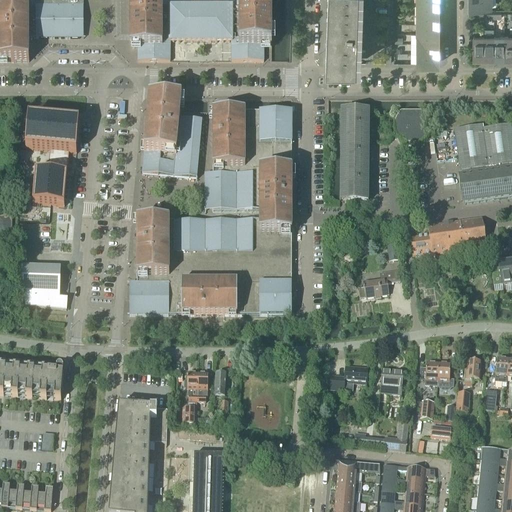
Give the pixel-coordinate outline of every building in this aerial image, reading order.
[(0,63),(29,64),(29,40),(79,40),(79,9),(83,9),(83,0),(31,0),(32,8),(29,8),(0,7),(0,63)] [(231,44),(231,59),(231,64),(263,64),(263,48),(271,48),(271,0),(231,0),(231,8),(170,8),(169,0),(129,0),(130,48),(138,48),(137,64),(170,64),(170,44),(217,44),(231,44)] [(327,0),(325,64),(355,64),(355,62),(356,32),(362,32),(362,21),(357,21),(357,0),(327,0)] [(417,5),(417,15),(439,15),(439,14),(439,6),(439,5),(417,5)] [(417,15),(417,25),(439,25),(439,23),(439,15),(417,15)] [(417,25),(417,34),(439,34),(439,33),(439,25),(417,25)] [(417,34),(417,44),(439,44),(439,43),(439,35),(439,34),(417,34)] [(473,57),(484,57),(484,37),(473,37),(473,38),(469,38),(469,46),(473,46),(473,56),(473,57)] [(484,57),(494,57),(494,37),(484,37),(484,57)] [(494,57),(504,57),(504,37),(494,37),(494,57)] [(417,44),(417,53),(439,53),(439,52),(439,44),(417,44)] [(439,53),(417,53),(417,64),(438,64),(439,64),(439,54),(439,53)] [(147,115),(147,118),(164,119),(162,139),(181,140),(181,137),(182,121),(179,121),(180,116),(181,101),(149,101),(147,115)] [(245,160),(245,130),(245,114),(212,114),(212,160),(245,160)] [(245,130),(291,130),(291,114),(245,114),(245,130)] [(344,114),(344,128),(365,128),(365,114),(344,114)] [(424,115),(400,115),(398,117),(397,118),(396,119),(396,121),(395,122),(394,124),(394,126),(394,127),(394,129),(394,130),(394,131),(394,133),(395,134),(395,136),(396,137),(396,138),(397,139),(398,140),(399,141),(400,143),(402,144),(403,145),(405,145),(406,146),(408,146),(409,147),(411,147),(412,147),(414,147),(416,146),(417,146),(419,145),(421,145),(422,144),(423,143),(425,142),(426,140),(427,139),(428,138),(429,136),(429,135),(430,133),(430,131),(430,130),(430,128),(430,126),(430,125),(429,123),(429,121),(428,120),(427,118),(426,117),(425,116),(424,115)] [(147,118),(145,145),(161,147),(162,139),(164,119),(147,118)] [(32,121),(29,152),(58,155),(57,168),(52,167),(51,176),(39,175),(36,207),(68,209),(73,156),(80,156),(83,125),(32,121)] [(202,123),(182,121),(181,137),(201,139),(202,123)] [(344,128),(344,142),(365,142),(365,128),(344,128)] [(454,133),(458,161),(459,166),(465,206),(493,202),(511,199),(511,139),(510,128),(483,132),(483,129),(454,133)] [(259,213),(276,213),(276,198),(281,198),(281,192),(291,192),(291,130),(245,130),(245,160),(245,184),(245,200),(245,213),(259,213)] [(161,147),(158,178),(197,181),(201,139),(181,137),(181,140),(162,139),(161,147)] [(344,142),(344,156),(365,156),(365,142),(344,142)] [(142,176),(158,178),(161,147),(145,145),(142,176)] [(344,156),(343,170),(365,170),(365,156),(344,156)] [(245,184),(245,160),(212,160),(212,183),(212,184),(245,184)] [(365,170),(343,170),(343,198),(349,198),(349,203),(368,204),(368,198),(364,198),(365,170)] [(212,184),(212,200),(245,200),(245,184),(212,184)] [(276,213),(291,213),(291,192),(281,192),(281,198),(276,198),(276,213)] [(212,213),(245,213),(245,200),(212,200),(212,213)] [(292,318),(291,300),(291,219),(291,213),(276,213),(259,213),(259,219),(259,223),(171,223),(147,223),(137,223),(137,279),(137,302),(168,302),(168,318),(292,318)] [(0,237),(11,238),(12,216),(0,215),(0,237)] [(482,220),(453,224),(457,254),(463,253),(486,250),(484,243),(484,235),(482,220)] [(427,228),(428,237),(431,256),(431,258),(457,254),(453,224),(452,224),(443,225),(443,226),(427,228)] [(431,256),(428,237),(410,240),(413,259),(431,256)] [(390,256),(390,263),(399,262),(397,246),(386,248),(387,257),(390,256)] [(353,255),(344,256),(345,265),(354,264),(353,255)] [(511,263),(498,265),(501,286),(511,284),(511,263)] [(15,307),(23,308),(66,312),(67,301),(59,300),(60,295),(61,270),(16,268),(15,307)] [(359,291),(360,301),(366,300),(366,301),(388,298),(387,286),(393,285),(392,274),(380,276),(381,282),(363,284),(364,290),(359,291)] [(507,379),(508,362),(503,362),(502,361),(499,360),(498,361),(497,361),(495,384),(502,384),(501,388),(506,389),(507,379)] [(465,383),(466,383),(465,387),(471,388),(471,384),(472,384),(472,382),(479,383),(481,365),(479,364),(479,363),(474,363),(474,364),(467,363),(466,375),(466,374),(465,383)] [(424,387),(437,388),(438,367),(432,366),(431,365),(428,365),(427,366),(426,366),(426,371),(420,371),(419,383),(424,383),(424,387)] [(438,367),(437,388),(437,389),(438,389),(441,393),(448,393),(452,390),(453,390),(454,381),(449,381),(450,367),(448,367),(447,366),(444,366),(443,367),(438,367)] [(330,379),(329,392),(352,394),(353,386),(366,387),(367,372),(345,370),(344,380),(330,379)] [(18,399),(18,393),(20,375),(20,373),(13,372),(13,375),(5,374),(4,392),(11,392),(11,398),(18,399)] [(381,388),(386,388),(386,396),(394,397),(394,389),(401,390),(403,374),(382,372),(381,388)] [(33,394),(34,377),(34,374),(27,374),(27,376),(20,375),(18,393),(26,394),(25,400),(32,400),(33,394)] [(46,401),(47,395),(49,376),(42,375),(42,377),(34,377),(33,394),(40,395),(39,401),(46,401)] [(188,405),(196,405),(197,376),(188,375),(188,381),(187,381),(187,382),(188,383),(187,392),(188,392),(187,399),(189,399),(188,405)] [(49,376),(47,395),(54,396),(54,402),(61,403),(63,377),(49,376)] [(196,405),(197,405),(205,405),(205,399),(207,399),(208,376),(197,376),(196,405)] [(215,376),(214,398),(225,399),(226,376),(215,376)] [(484,413),(494,414),(497,394),(486,393),(484,413)] [(457,395),(455,415),(467,416),(469,396),(457,395)] [(219,420),(227,420),(228,404),(220,403),(219,420)] [(420,422),(432,423),(434,405),(422,404),(420,422)] [(182,427),(184,427),(196,427),(197,405),(196,405),(188,405),(186,405),(186,411),(182,411),(182,427)] [(121,408),(117,449),(115,449),(108,511),(147,511),(150,444),(166,445),(167,429),(167,413),(167,412),(166,412),(165,411),(157,411),(145,411),(145,410),(121,408)] [(446,423),(453,424),(454,409),(447,409),(446,423)] [(385,440),(383,452),(405,455),(408,427),(399,426),(397,441),(385,440)] [(431,429),(430,437),(430,441),(450,443),(451,431),(431,429)] [(52,453),(53,437),(53,436),(43,436),(41,452),(52,453)] [(354,448),(364,449),(365,438),(355,436),(354,448)] [(482,450),(481,464),(511,466),(511,453),(508,453),(507,462),(499,461),(501,452),(482,450)] [(221,511),(223,457),(194,456),(192,511),(221,511)] [(338,473),(337,483),(356,485),(356,475),(380,477),(379,466),(336,462),(333,473),(338,473)] [(511,466),(481,464),(480,476),(498,478),(499,468),(506,469),(505,478),(511,479),(511,466)] [(383,468),(382,481),(396,482),(397,473),(407,474),(406,483),(424,484),(425,479),(435,480),(434,472),(383,468)] [(480,476),(478,489),(511,491),(511,479),(505,478),(504,487),(497,486),(498,478),(480,476)] [(382,481),(381,493),(395,494),(396,485),(406,486),(405,495),(423,497),(424,484),(406,483),(396,482),(382,481)] [(336,494),(355,495),(361,496),(362,486),(356,485),(337,483),(336,494)] [(8,511),(9,494),(10,488),(3,487),(2,493),(0,492),(0,509),(1,510),(8,511)] [(22,511),(24,495),(24,489),(17,488),(17,494),(9,494),(8,511),(15,511),(22,511)] [(511,491),(478,489),(477,500),(495,502),(496,493),(503,494),(502,503),(511,504),(511,491)] [(36,511),(38,496),(38,490),(32,490),(31,496),(24,495),(22,511),(24,511),(36,511)] [(38,496),(36,511),(50,511),(53,492),(46,491),(45,497),(38,496)] [(381,493),(380,506),(422,509),(423,497),(405,495),(404,504),(394,504),(395,494),(381,493)] [(336,494),(335,503),(354,505),(355,495),(336,494)] [(477,500),(475,511),(511,511),(511,504),(502,503),(501,511),(499,511),(494,511),(495,502),(477,500)] [(335,503),(334,511),(359,511),(360,506),(354,505),(335,503)]
